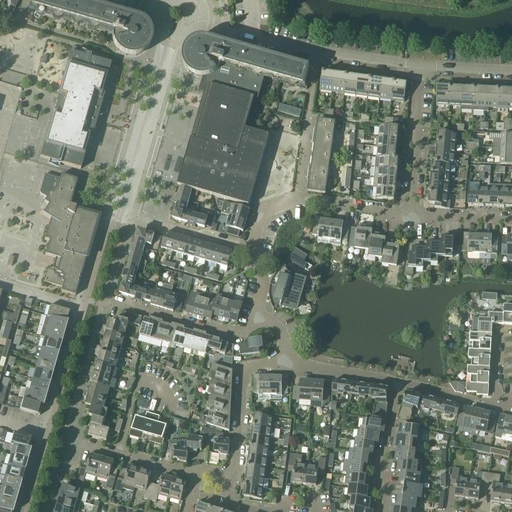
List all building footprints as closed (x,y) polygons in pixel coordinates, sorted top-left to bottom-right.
[(9,0),(10,6),(15,8),(18,0),(9,0)] [(139,56),(141,55),(142,54),(144,53),(145,52),(146,50),(147,49),(148,48),(149,46),(150,45),(150,43),(151,40),(151,37),(151,35),(151,34),(150,32),(150,30),(149,29),(148,27),(148,26),(147,25),(145,23),(144,22),(143,21),(141,20),(139,19),(138,18),(116,12),(73,0),(32,0),(30,8),(112,32),(112,33),(111,35),(111,37),(111,39),(111,40),(112,42),(112,44),(113,45),(114,47),(115,48),(116,50),(117,51),(118,52),(119,53),(121,54),(122,55),(124,56),(126,56),(127,57),(129,57),(131,57),(132,57),(134,57),(136,57),(137,56),(139,56)] [(4,11),(2,15),(9,19),(11,14),(7,12),(4,11)] [(177,186),(181,187),(198,192),(248,206),(269,136),(249,131),(265,76),(304,87),(309,68),(208,39),(207,38),(204,38),(202,38),(200,38),(198,39),(197,39),(195,40),(194,40),(192,41),(191,42),(189,43),(188,45),(187,46),(186,47),(185,49),(185,50),(184,52),(183,54),(183,56),(183,58),(183,59),(183,61),(184,63),(184,65),(185,66),(186,68),(186,69),(187,71),(189,72),(190,73),(191,74),(193,75),(194,76),(196,77),(197,77),(199,78),(200,78),(203,78),(199,92),(204,94),(177,186)] [(110,64),(70,53),(39,158),(80,170),(90,135),(92,136),(102,100),(100,99),(110,64)] [(320,91),(332,93),(335,74),(322,73),(320,91)] [(332,93),(344,94),(346,76),(335,74),(332,93)] [(344,94),(356,96),(358,78),(346,76),(344,94)] [(356,96),(368,98),(370,80),(358,78),(356,96)] [(368,98),(380,99),(382,81),(370,80),(368,98)] [(380,99),(391,101),(394,83),(382,81),(380,99)] [(394,83),(391,101),(404,103),(406,85),(394,83)] [(436,106),(449,106),(450,88),(437,88),(436,106)] [(449,106),(461,107),(462,89),(450,88),(449,106)] [(460,111),(472,112),(474,89),(462,89),(461,107),(460,111)] [(472,112),(484,112),(486,90),(474,89),(472,112)] [(486,90),(484,112),(488,112),(488,108),(497,109),(497,90),(486,90)] [(509,91),(497,90),(497,109),(509,109),(509,91)] [(279,106),(278,112),(297,118),(299,112),(279,106)] [(310,134),(310,135),(310,136),(309,136),(309,137),(309,138),(309,139),(309,140),(310,141),(310,142),(311,142),(311,143),(312,143),(312,145),(313,145),(313,144),(314,144),(311,168),(310,167),(309,167),(309,168),(308,168),(307,169),(306,169),(305,170),(305,171),(304,172),(304,173),(304,174),(304,175),(304,176),(305,177),(306,178),(306,179),(307,179),(307,180),(308,180),(309,180),(308,192),(325,194),(335,122),(318,120),(316,132),(315,132),(315,131),(314,131),(314,132),(312,133),(311,133),(311,134),(310,134)] [(379,127),(379,138),(397,139),(398,134),(397,134),(397,129),(379,127)] [(437,138),(437,143),(455,145),(456,134),(438,133),(438,138),(437,138)] [(493,140),(493,149),(511,149),(511,134),(501,134),(501,140),(493,140)] [(379,138),(378,148),(395,149),(396,144),(397,144),(397,139),(379,138)] [(437,148),(437,153),(454,155),(455,145),(437,143),(436,148),(437,148)] [(379,158),(395,160),(395,159),(396,155),(395,155),(395,149),(378,148),(377,158),(379,158)] [(511,149),(493,149),(492,158),(500,158),(500,165),(511,165),(511,149)] [(435,158),(435,163),(451,165),(454,165),(454,155),(437,153),(436,158),(435,158)] [(379,158),(378,168),(397,170),(398,165),(397,165),(398,159),(395,159),(395,160),(379,158)] [(431,168),(431,173),(450,175),(451,165),(435,163),(433,163),(432,168),(431,168)] [(374,168),(373,178),(396,180),(396,175),(397,175),(397,170),(378,168),(374,168)] [(431,178),(431,183),(449,185),(450,175),(431,173),(431,178)] [(55,258),(52,269),(47,268),(43,282),(61,288),(60,292),(75,297),(97,217),(80,212),(79,214),(74,211),(75,208),(69,207),(76,183),(76,182),(76,181),(76,180),(75,180),(74,180),(60,175),(59,179),(44,175),(39,193),(40,194),(40,195),(46,198),(43,203),(48,205),(42,214),(39,212),(38,213),(52,221),(50,226),(48,226),(44,240),(48,242),(44,255),(55,258)] [(373,188),(377,189),(395,190),(396,185),(395,185),(396,180),(373,178),(373,188)] [(430,189),(429,194),(448,195),(449,185),(431,183),(430,189)] [(494,208),(499,208),(500,186),(490,185),(489,189),(489,207),(494,207),(494,208)] [(504,208),(509,208),(510,186),(500,186),(499,208),(504,208)] [(177,195),(174,203),(188,206),(191,195),(197,197),(198,192),(181,187),(179,196),(177,195)] [(473,207),(478,207),(479,189),(469,188),(468,206),(473,206),(473,207)] [(395,190),(377,189),(376,199),(394,201),(394,195),(395,195),(395,190)] [(483,207),(489,207),(489,189),(479,189),(478,207),(483,208),(483,207)] [(448,195),(429,194),(429,199),(429,204),(435,205),(435,208),(449,210),(451,196),(448,195)] [(187,226),(191,213),(186,212),(188,206),(174,203),(177,204),(173,216),(175,220),(188,224),(187,226)] [(231,210),(229,216),(246,221),(250,210),(226,203),(225,208),(231,210)] [(191,213),(187,226),(195,229),(196,226),(205,229),(205,227),(211,229),(215,216),(208,214),(207,218),(191,213)] [(246,221),(229,216),(225,227),(227,228),(226,234),(238,238),(240,232),(243,233),(246,221)] [(317,243),(329,244),(332,222),(320,220),(320,222),(314,221),(312,236),(318,236),(318,239),(317,243)] [(332,222),(329,244),(340,246),(341,242),(341,240),(347,241),(348,236),(342,235),(343,223),(332,222)] [(355,249),(369,251),(372,233),(368,233),(369,231),(365,230),(366,227),(358,225),(357,229),(351,228),(349,242),(355,243),(355,249)] [(137,233),(133,246),(144,249),(146,244),(151,246),(154,235),(141,231),(137,233)] [(165,254),(171,256),(177,236),(166,233),(161,249),(166,251),(165,254)] [(368,257),(382,259),(383,259),(385,241),(382,241),(382,239),(379,238),(379,235),(372,233),(369,251),(368,257)] [(442,240),(439,240),(438,258),(452,258),(454,235),(446,234),(446,238),(442,238),(442,240)] [(468,258),(479,259),(480,236),(469,235),(468,247),(462,247),(462,252),(468,253),(468,254),(468,258)] [(176,258),(182,259),(188,239),(177,236),(171,256),(172,256),(173,252),(177,254),(176,258)] [(479,259),(479,266),(490,267),(490,259),(497,260),(497,254),(497,248),(498,239),(492,238),(492,236),(480,236),(479,259)] [(511,237),(508,237),(508,244),(502,243),(501,256),(508,256),(511,256),(511,237)] [(187,261),(193,263),(199,242),(188,239),(182,259),(184,256),(188,257),(187,261)] [(427,245),(424,245),(423,263),(438,264),(438,258),(439,240),(431,240),(431,243),(428,243),(427,245)] [(383,259),(382,259),(382,265),(396,267),(399,249),(395,249),(395,247),(392,246),(393,242),(385,241),(383,259)] [(198,264),(204,266),(210,245),(199,242),(193,263),(195,259),(199,260),(198,264)] [(131,254),(129,262),(145,267),(147,263),(141,261),(144,249),(133,246),(131,245),(129,253),(131,254)] [(209,267),(215,269),(221,249),(210,245),(204,266),(205,262),(210,263),(209,267)] [(423,263),(424,245),(416,245),(416,249),(413,248),(413,251),(409,250),(408,268),(423,269),(423,263)] [(221,249),(215,269),(216,265),(221,266),(220,270),(226,272),(227,268),(228,268),(232,252),(221,249)] [(292,255),(288,260),(294,264),(297,258),(296,257),(292,255)] [(122,278),(124,279),(124,278),(135,282),(138,270),(144,272),(145,267),(129,262),(126,271),(124,270),(122,278)] [(271,284),(270,287),(300,295),(304,281),(289,276),(290,274),(289,274),(289,275),(286,269),(286,268),(284,269),(281,271),(279,272),(277,274),(276,276),(274,279),(273,281),(271,284)] [(122,296),(135,299),(138,288),(133,287),(135,282),(124,278),(124,279),(120,292),(122,296)] [(159,306),(162,307),(169,286),(164,285),(163,290),(156,289),(151,304),(150,306),(159,308),(159,306)] [(143,301),(151,304),(156,289),(157,287),(152,286),(150,292),(138,288),(135,299),(134,301),(142,304),(143,301)] [(169,286),(162,307),(165,308),(165,310),(173,313),(174,309),(180,311),(184,299),(178,297),(178,295),(171,293),(173,287),(169,286)] [(300,295),(270,287),(270,289),(269,292),(269,294),(269,296),(269,298),(270,300),(270,303),(271,305),(272,307),(273,310),(274,311),(274,310),(280,306),(280,307),(280,308),(281,305),(295,309),(300,295)] [(193,318),(198,320),(204,297),(192,294),(186,313),(194,315),(193,318)] [(219,320),(223,322),(230,300),(217,296),(216,301),(212,315),(219,317),(219,320)] [(211,320),(212,315),(216,301),(204,297),(198,320),(202,321),(203,318),(211,320)] [(24,307),(30,308),(32,301),(26,299),(24,307)] [(230,300),(223,322),(228,323),(229,320),(236,322),(242,303),(230,300)] [(511,305),(504,305),(503,314),(503,325),(511,325),(511,305)] [(11,323),(15,325),(20,307),(16,306),(11,323)] [(49,306),(46,317),(50,318),(66,322),(69,311),(49,306)] [(124,313),(121,320),(121,321),(129,323),(128,323),(140,326),(142,318),(124,313)] [(492,325),(503,325),(503,314),(488,314),(488,319),(479,319),(478,334),(470,333),(470,334),(492,335),(492,325)] [(46,317),(43,327),(66,333),(67,329),(65,328),(67,322),(66,322),(50,318),(46,317)] [(147,341),(150,342),(156,320),(149,318),(149,320),(145,319),(140,335),(140,336),(147,338),(147,341)] [(103,326),(102,330),(124,337),(128,323),(129,323),(121,321),(121,320),(118,319),(117,323),(109,321),(107,327),(103,326)] [(154,340),(162,342),(167,325),(163,324),(163,322),(156,320),(150,342),(153,343),(154,340)] [(169,347),(172,348),(178,327),(171,325),(171,326),(167,325),(162,342),(169,345),(169,347)] [(40,337),(44,338),(61,343),(63,338),(64,338),(66,333),(43,327),(40,337)] [(176,347),(184,349),(189,331),(185,330),(185,329),(178,327),(172,348),(175,349),(176,347)] [(105,336),(103,342),(121,347),(124,337),(102,330),(101,335),(105,336)] [(191,354),(194,355),(200,333),(193,331),(193,333),(189,331),(184,349),(191,351),(191,354)] [(206,355),(211,338),(207,337),(207,335),(200,333),(194,355),(197,356),(198,353),(206,355)] [(492,335),(470,334),(469,341),(470,342),(469,344),(468,350),(491,352),(491,341),(488,341),(489,335),(492,335)] [(44,338),(41,349),(60,354),(61,349),(59,349),(61,343),(44,338)] [(224,357),(233,358),(234,346),(221,343),(221,341),(211,338),(206,355),(213,357),(216,354),(217,353),(225,355),(224,357)] [(6,340),(1,358),(5,359),(10,342),(6,340)] [(234,346),(233,358),(241,359),(241,358),(241,357),(260,354),(259,349),(261,349),(260,341),(247,343),(247,345),(234,346)] [(97,347),(96,351),(118,358),(121,347),(103,342),(101,348),(97,347)] [(33,358),(38,359),(55,364),(57,359),(58,359),(60,354),(41,349),(36,347),(33,358)] [(491,352),(468,350),(468,358),(469,359),(471,359),(471,367),(467,367),(490,368),(490,358),(487,358),(488,352),(491,352)] [(99,357),(97,363),(115,368),(118,358),(96,351),(95,355),(99,357)] [(38,359),(35,370),(54,375),(55,370),(54,370),(55,364),(38,359)] [(168,363),(166,368),(172,370),(174,366),(175,363),(169,360),(168,363)] [(91,368),(90,372),(112,378),(115,368),(97,363),(95,369),(91,368)] [(209,380),(212,381),(232,387),(232,372),(213,366),(209,380)] [(489,369),(490,368),(467,367),(467,375),(468,376),(470,376),(470,384),(488,385),(489,374),(486,374),(487,369),(489,369)] [(35,370),(32,380),(49,385),(51,379),(52,380),(54,375),(35,370)] [(93,377),(91,384),(109,389),(112,378),(90,372),(89,376),(93,377)] [(259,400),(270,400),(271,377),(259,377),(259,389),(253,388),(253,394),(259,394),(259,396),(259,400)] [(271,377),(270,400),(281,400),(281,396),(282,396),(282,394),(288,394),(288,389),(282,388),(282,377),(271,377)] [(299,406),(310,406),(312,379),(307,379),(307,382),(301,382),(300,388),(294,388),(293,400),(299,401),(299,406)] [(312,379),(310,406),(322,407),(326,403),(328,403),(329,391),(323,390),(324,383),(317,383),(317,380),(312,379)] [(32,380),(29,390),(48,396),(49,391),(48,390),(49,385),(32,380)] [(208,395),(212,396),(231,402),(232,387),(212,381),(208,395)] [(345,394),(352,395),(353,384),(346,383),(346,382),(343,382),(342,382),(333,381),(332,392),(331,396),(337,397),(338,395),(343,396),(345,394)] [(488,396),(488,385),(470,384),(451,383),(449,384),(455,393),(462,394),(464,393),(464,389),(466,390),(466,391),(467,393),(476,393),(476,396),(488,396)] [(85,388),(84,393),(106,399),(109,389),(91,384),(89,390),(85,388)] [(366,397),(371,397),(373,387),(365,386),(364,385),(360,384),(360,385),(353,384),(352,395),(359,396),(359,398),(365,399),(366,397)] [(375,406),(374,409),(387,411),(387,405),(386,404),(387,395),(388,390),(381,388),(380,388),(373,387),(371,397),(371,400),(375,400),(377,403),(375,406)] [(25,389),(23,399),(26,400),(26,401),(42,405),(42,406),(43,406),(45,400),(47,401),(48,396),(29,390),(25,389)] [(85,405),(92,407),(92,406),(103,410),(103,409),(106,399),(84,393),(83,397),(87,398),(85,405)] [(401,407),(399,413),(411,416),(412,413),(411,410),(413,407),(418,409),(418,407),(421,396),(414,395),(413,394),(406,393),(405,399),(402,407),(401,407)] [(207,410),(211,411),(230,417),(231,402),(212,396),(207,410)] [(429,399),(421,396),(418,407),(423,408),(424,411),(429,412),(431,410),(437,412),(440,401),(433,400),(433,399),(430,398),(429,399)] [(26,400),(23,399),(19,411),(39,416),(42,406),(42,405),(26,401),(26,400)] [(148,403),(139,400),(137,406),(146,408),(148,403)] [(447,403),(440,401),(437,412),(444,414),(445,416),(450,418),(451,416),(457,417),(460,407),(451,404),(451,403),(447,402),(447,403)] [(93,418),(91,425),(102,428),(103,428),(108,410),(103,409),(103,410),(92,406),(92,407),(89,417),(93,418)] [(471,435),(473,435),(479,409),(475,408),(474,411),(467,409),(466,416),(460,415),(457,427),(464,428),(472,430),(471,435)] [(387,411),(374,409),(373,416),(385,418),(386,417),(387,411)] [(479,409),(473,435),(476,436),(477,431),(485,433),(492,435),(494,422),(489,421),(490,415),(484,413),(484,410),(479,409)] [(211,411),(206,425),(229,432),(230,417),(211,411)] [(143,435),(147,436),(153,415),(147,413),(145,420),(136,417),(130,435),(141,439),(143,435)] [(411,416),(399,413),(397,420),(398,421),(409,424),(411,416)] [(153,415),(147,436),(151,437),(150,441),(161,444),(167,426),(158,424),(159,417),(153,415)] [(254,421),(253,426),(271,429),(273,418),(255,416),(254,421)] [(495,438),(511,442),(511,418),(506,417),(504,425),(498,424),(498,427),(495,438)] [(363,419),(362,429),(362,430),(379,432),(379,433),(383,432),(385,423),(385,421),(367,418),(363,419)] [(102,428),(91,425),(88,436),(106,441),(110,430),(103,428),(102,428)] [(253,431),(252,436),(270,439),(274,439),(275,429),(271,429),(253,426),(252,431),(253,431)] [(329,427),(326,427),(320,432),(320,435),(329,437),(329,427)] [(400,427),(399,437),(399,438),(413,440),(412,442),(421,440),(422,432),(414,428),(404,427),(400,427)] [(187,445),(187,447),(188,447),(188,453),(197,453),(198,451),(202,451),(202,446),(202,442),(209,442),(209,434),(211,431),(203,428),(200,439),(189,437),(187,445)] [(357,430),(356,440),(374,443),(378,443),(379,433),(379,432),(362,430),(362,429),(357,430)] [(223,434),(211,431),(209,434),(209,442),(215,443),(215,447),(214,452),(218,452),(219,455),(228,456),(229,448),(229,441),(223,440),(223,434)] [(9,445),(13,446),(29,450),(32,439),(13,434),(9,445)] [(251,441),(250,446),(269,449),(270,439),(252,436),(251,442),(251,441)] [(393,448),(397,450),(397,449),(415,451),(416,443),(412,442),(413,440),(399,438),(399,437),(395,437),(393,448)] [(356,440),(355,452),(354,452),(368,454),(372,454),(374,443),(356,440)] [(188,447),(187,447),(177,447),(177,442),(169,442),(169,446),(170,450),(174,450),(174,454),(173,459),(177,459),(177,461),(187,463),(188,455),(188,453),(188,447)] [(13,446),(10,456),(29,461),(31,456),(28,455),(29,450),(13,446)] [(250,451),(249,457),(267,459),(269,449),(250,446),(249,451),(250,451)] [(396,460),(399,462),(399,461),(413,463),(415,451),(397,449),(397,450),(396,460)] [(350,452),(349,463),(363,465),(367,465),(368,454),(354,452),(355,452),(350,452)] [(86,475),(97,478),(102,458),(101,458),(99,456),(95,455),(93,456),(91,455),(87,468),(81,466),(77,480),(84,482),(86,475)] [(292,483),(304,485),(307,465),(301,464),(302,457),(290,455),(288,469),(294,470),(292,483)] [(10,456),(7,466),(23,471),(25,466),(27,467),(29,461),(10,456)] [(248,462),(247,467),(266,469),(267,459),(249,457),(249,462),(248,462)] [(102,458),(97,478),(107,481),(105,488),(112,490),(116,476),(110,475),(114,462),(111,461),(110,459),(106,458),(104,459),(102,458)] [(307,465),(304,485),(316,487),(318,473),(324,474),(326,460),(319,459),(318,467),(307,465)] [(398,472),(402,473),(416,475),(420,477),(422,467),(413,463),(399,461),(399,462),(398,472)] [(344,473),(347,475),(347,474),(361,476),(363,465),(349,463),(345,463),(344,473)] [(7,466),(4,477),(23,482),(25,477),(22,476),(23,471),(7,466)] [(134,488),(134,489),(140,469),(138,469),(137,467),(133,466),(131,467),(129,466),(126,475),(120,473),(115,491),(121,493),(122,489),(133,492),(134,488)] [(247,472),(247,477),(264,479),(266,469),(247,467),(247,472)] [(143,499),(150,501),(154,487),(147,485),(151,473),(149,472),(148,470),(144,469),(142,470),(140,469),(134,489),(145,492),(143,499)] [(455,497),(466,499),(469,479),(458,478),(459,470),(452,469),(450,483),(457,484),(455,497)] [(400,484),(404,485),(418,487),(422,488),(423,489),(424,479),(420,477),(416,475),(402,473),(400,484)] [(480,487),(486,488),(488,474),(481,473),(480,481),(469,479),(466,499),(478,501),(480,487)] [(346,485),(349,490),(350,486),(364,488),(365,478),(361,476),(347,474),(347,475),(346,485)] [(490,502),(502,504),(505,484),(499,484),(500,476),(488,474),(486,488),(492,489),(490,502)] [(154,487),(150,501),(156,503),(158,496),(169,499),(175,479),(173,479),(172,477),(168,476),(166,477),(163,476),(159,489),(154,487)] [(4,477),(1,487),(17,492),(19,487),(21,488),(23,482),(4,477)] [(245,482),(245,487),(263,489),(267,490),(268,480),(264,479),(247,477),(246,482),(245,482)] [(511,477),(511,478),(511,485),(505,484),(502,504),(511,505),(511,477)] [(176,480),(175,479),(169,499),(180,502),(186,483),(184,482),(182,480),(178,479),(176,480)] [(404,485),(403,496),(416,498),(416,499),(420,498),(422,488),(418,487),(404,485)] [(60,491),(59,496),(81,503),(84,492),(64,486),(62,491),(60,491)] [(348,497),(352,499),(352,498),(366,500),(367,490),(364,488),(350,486),(349,490),(348,497)] [(1,487),(0,490),(0,497),(17,503),(19,497),(16,497),(17,492),(1,487)] [(263,489),(245,487),(244,492),(244,497),(262,500),(263,489)] [(59,502),(57,507),(74,511),(78,511),(81,503),(59,496),(57,502),(59,502)] [(398,497),(397,507),(411,509),(411,510),(415,510),(419,509),(420,502),(416,501),(416,499),(416,498),(403,496),(398,497)] [(0,497),(0,509),(9,511),(11,511),(13,508),(15,508),(17,503),(0,497)] [(351,509),(354,511),(354,510),(368,511),(370,502),(366,500),(352,498),(352,499),(351,509)]
